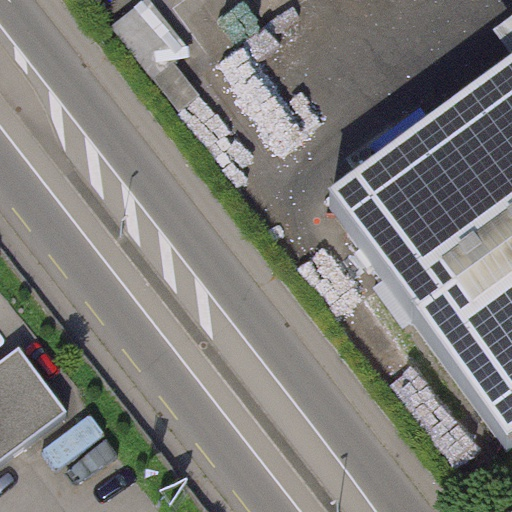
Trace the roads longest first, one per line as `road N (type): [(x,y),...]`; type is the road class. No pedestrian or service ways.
road 1 (secondary): [(409,511),(10,0)]
road 2 (secondary): [(0,163),(273,511)]
